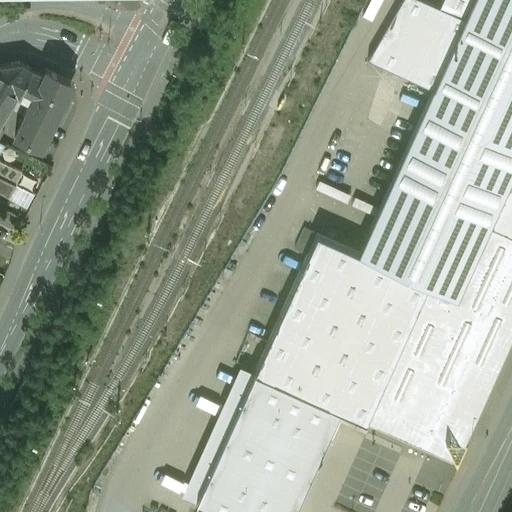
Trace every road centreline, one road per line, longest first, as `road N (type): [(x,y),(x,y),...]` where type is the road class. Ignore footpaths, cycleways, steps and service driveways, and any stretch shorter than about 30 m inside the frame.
road 1 (secondary): [(153,52),(0,355)]
road 2 (tertiary): [(0,31),(47,22),(153,52)]
